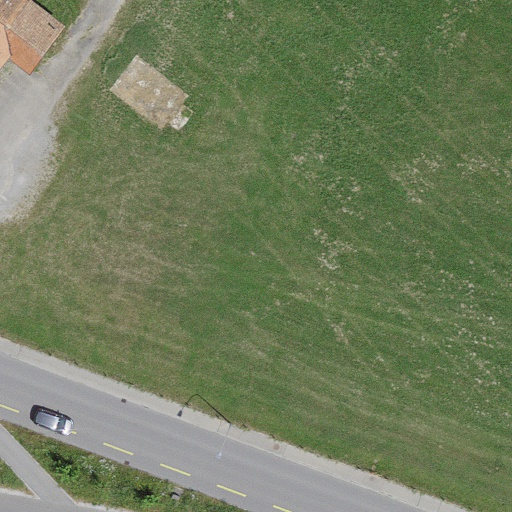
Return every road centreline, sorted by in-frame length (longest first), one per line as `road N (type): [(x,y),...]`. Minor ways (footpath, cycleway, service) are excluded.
road 1 (tertiary): [(0,379),(364,511)]
road 2 (unknown): [(0,176),(120,0)]
